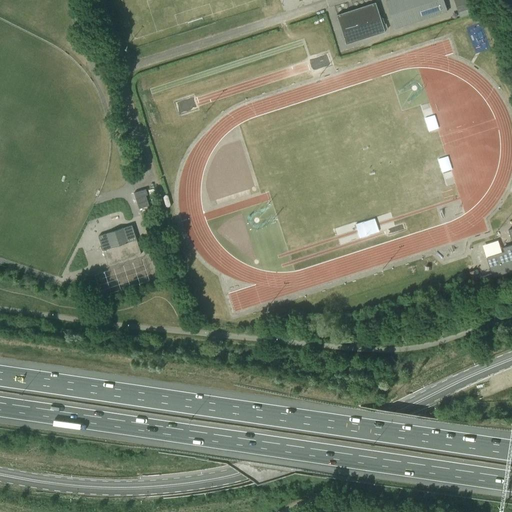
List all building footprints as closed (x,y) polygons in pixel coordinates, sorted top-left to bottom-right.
[(443,0),(387,0),(386,0),(396,28),(447,11),(443,0)] [(470,8),(467,0),(453,0),(458,12),(459,14),(460,18),(471,14),(469,9),(470,8)] [(376,2),(337,15),(346,44),(385,31),(376,2)] [(423,114),(426,124),(435,122),(432,111),(423,114)] [(440,168),(444,180),(453,177),(449,165),(440,168)] [(146,189),(134,192),(139,208),(149,205),(146,195),(148,194),(146,189)] [(132,225),(98,236),(108,265),(141,254),(132,225)] [(504,250),(486,256),(492,276),(511,269),(511,227),(508,229),(511,240),(511,243),(503,246),(504,250)] [(493,278),(491,272),(480,276),(481,282),(493,278)]
